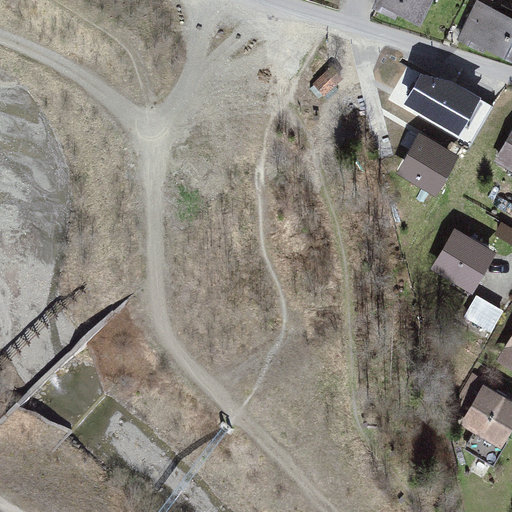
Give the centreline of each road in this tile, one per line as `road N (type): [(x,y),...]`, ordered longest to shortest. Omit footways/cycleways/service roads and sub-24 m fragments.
road 1 (track): [(328,511),(159,327),(154,126),(182,94),(215,0)]
road 2 (residential): [(511,76),(275,0)]
road 3 (track): [(154,126),(137,56),(65,0)]
